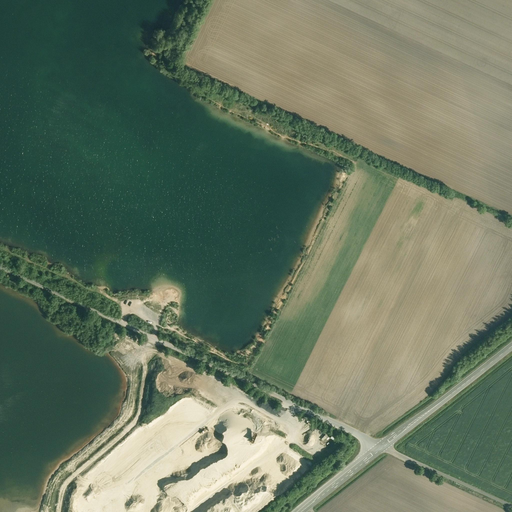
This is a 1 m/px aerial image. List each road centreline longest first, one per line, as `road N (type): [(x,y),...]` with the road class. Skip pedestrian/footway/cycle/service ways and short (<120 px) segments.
road 1 (residential): [(378,444),(0,266)]
road 2 (unclassified): [(385,447),(511,508)]
